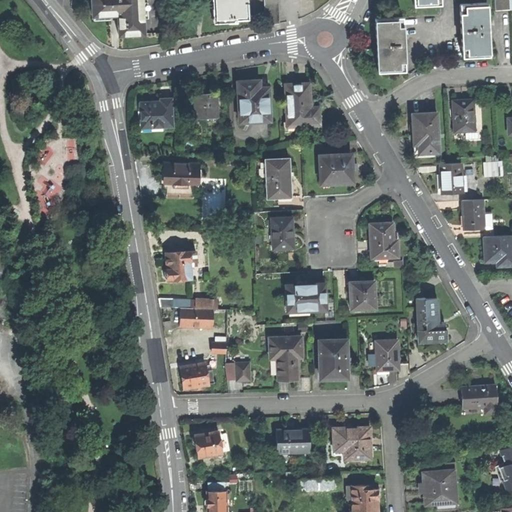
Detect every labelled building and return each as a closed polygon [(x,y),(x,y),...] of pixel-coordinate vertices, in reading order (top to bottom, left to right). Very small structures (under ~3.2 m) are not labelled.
[(136,34),(143,34),(140,0),(89,0),(91,16),(115,15),(116,35),(136,34)] [(226,19),(246,18),(245,0),(212,0),(214,20),(226,19)] [(262,0),(264,26),(277,24),(276,0),(262,0)] [(510,10),(509,0),(494,0),(495,10),(510,10)] [(476,56),(489,56),(487,2),(459,3),(462,57),(476,56)] [(405,71),(402,18),(374,19),(375,27),(376,72),(405,71)] [(248,121),(248,117),(268,117),(267,87),(259,81),(249,81),(237,82),(238,121),(248,121)] [(284,84),(285,121),(294,121),(295,126),(306,126),(309,125),(314,124),(316,122),(316,115),(317,115),(317,107),(308,107),(308,95),(308,83),(284,84)] [(203,117),(215,116),(214,94),(202,94),(193,95),(194,118),(203,117)] [(163,128),(171,127),(170,99),(159,100),(159,102),(151,103),(138,104),(138,105),(135,105),(137,132),(163,131),(163,128)] [(454,142),(481,140),(479,99),(461,99),(452,100),(454,142)] [(418,153),(438,153),(437,113),(420,113),(412,114),(413,144),(417,144),(418,153)] [(350,154),(318,155),(319,184),(351,182),(351,171),(352,171),(352,167),(352,164),(350,164),(350,154)] [(288,158),(264,159),(265,199),(290,197),(290,192),(288,158)] [(498,161),(483,161),(484,178),(498,177),(498,161)] [(460,163),(440,164),(440,177),(441,192),(461,192),(460,163)] [(162,188),(195,188),(196,165),(162,164),(162,178),(162,188)] [(491,212),(483,212),(482,199),(461,200),(462,216),(462,228),(491,227),(491,212)] [(272,249),(293,248),(293,238),(292,218),(271,219),(271,220),(271,227),(272,249)] [(387,224),(370,224),(371,257),(397,256),(397,241),(393,241),(392,224),(387,224)] [(511,235),(482,236),(483,252),(483,261),(495,261),(495,265),(511,265),(511,235)] [(167,281),(190,279),(189,265),(195,265),(195,251),(182,252),(182,248),(167,249),(167,253),(164,253),(165,263),(165,269),(163,272),(163,277),(167,280),(167,281)] [(336,288),(335,279),(327,280),(328,289),(336,288)] [(355,282),(350,282),(350,292),(349,292),(350,309),(375,308),(373,281),(355,282)] [(324,309),(323,284),(315,284),(286,285),(287,309),(309,308),(309,310),(324,309)] [(417,329),(418,342),(447,341),(446,328),(444,329),(444,322),(438,322),(437,305),(437,298),(424,298),(424,297),(416,297),(417,324),(418,324),(418,326),(419,329),(417,329)] [(189,308),(189,301),(157,299),(158,307),(179,308),(189,308)] [(178,327),(211,328),(212,309),(195,308),(189,308),(179,308),(178,327)] [(169,321),(161,322),(162,331),(170,329),(169,321)] [(285,379),(297,379),(296,356),(301,356),(301,336),(269,338),(270,358),(277,358),(278,379),(285,379)] [(339,378),(346,378),(345,339),(318,340),(319,375),(333,374),(333,378),(339,378)] [(397,340),(375,340),(376,370),(386,369),(398,369),(397,340)] [(225,344),(211,343),(210,352),(224,353),(225,344)] [(208,385),(208,383),(206,370),(205,362),(180,366),(181,374),(183,389),(208,385)] [(236,381),(249,381),(249,370),(236,370),(237,363),(225,363),(225,367),(226,380),(236,380),(236,381)] [(470,387),(461,388),(462,408),(484,407),(484,414),(495,414),(494,406),(496,406),(495,402),(494,386),(470,387)] [(344,459),(370,458),(370,441),(369,426),(332,428),(333,444),(343,444),(343,450),(344,459)] [(276,429),(276,442),(283,441),(284,453),(309,452),(308,428),(292,428),(276,429)] [(210,432),(202,433),(194,434),(194,435),(192,438),(193,443),(196,445),(197,451),(198,457),(212,454),(221,453),(220,441),(218,434),(218,430),(210,432)] [(498,467),(511,462),(511,445),(499,450),(504,462),(495,466),(500,480),(503,480),(498,467)] [(221,453),(212,454),(213,461),(228,459),(227,452),(221,453)] [(511,462),(498,467),(503,480),(507,492),(511,489),(511,462)] [(454,464),(444,465),(445,472),(423,473),(423,484),(420,485),(421,489),(421,492),(424,492),(425,505),(433,504),(433,505),(435,505),(435,504),(453,502),(453,504),(454,504),(452,471),(455,471),(454,464)] [(336,488),(336,477),(296,478),(296,489),(336,488)] [(208,491),(223,491),(223,483),(208,483),(208,491)] [(353,511),(377,510),(377,504),(377,499),(380,496),(380,492),(377,489),(377,488),(371,489),(371,485),(346,486),(347,493),(352,493),(353,511)] [(226,511),(226,491),(223,491),(208,491),(206,491),(206,501),(206,511),(226,511)]
